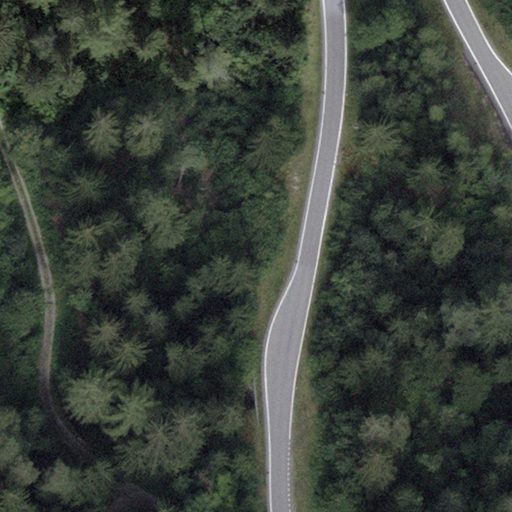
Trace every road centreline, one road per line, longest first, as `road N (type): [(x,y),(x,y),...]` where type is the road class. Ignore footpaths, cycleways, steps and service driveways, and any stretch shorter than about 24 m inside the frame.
road 1 (unclassified): [(329,0),(331,116),(280,405),(278,511)]
road 2 (track): [(159,511),(39,414),(45,301),(0,140)]
road 3 (unclassified): [(511,107),(454,0)]
